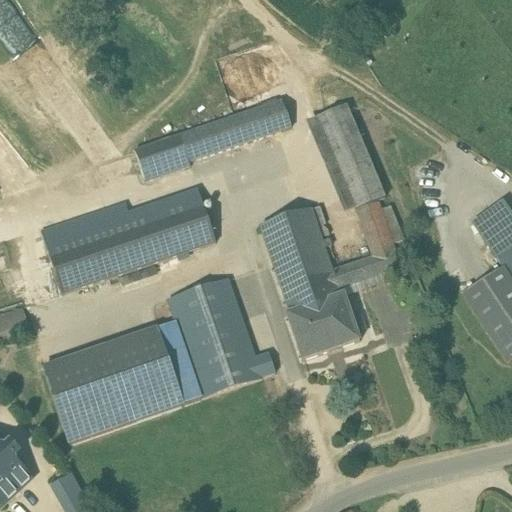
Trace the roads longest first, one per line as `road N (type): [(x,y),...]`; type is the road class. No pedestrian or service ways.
road 1 (track): [(104,194),(122,140),(177,95),(207,28),(233,0)]
road 2 (unclassified): [(319,511),(336,498),(511,456)]
road 3 (track): [(466,167),(309,54)]
road 4 (track): [(251,0),(309,54),(388,0)]
